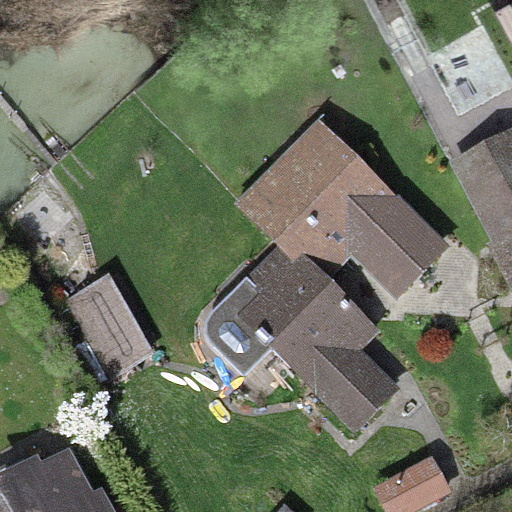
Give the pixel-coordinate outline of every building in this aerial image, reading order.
[(511,140),(457,169),(496,242),(504,238),(511,251),(511,140)] [(246,209),(298,261),(320,282),(342,260),(334,253),(346,240),(397,289),(435,252),(335,152),(306,181),(290,165),(246,209)] [(363,326),(320,282),(298,261),(259,299),(246,286),(209,327),(208,337),(213,345),(243,376),(272,348),(355,431),(392,394),(344,345),(363,326)] [(109,283),(71,305),(112,376),(149,355),(109,283)] [(89,511),(63,462),(0,495),(0,501),(5,511),(89,511)] [(431,467),(378,495),(387,511),(409,511),(445,493),(431,467)]
